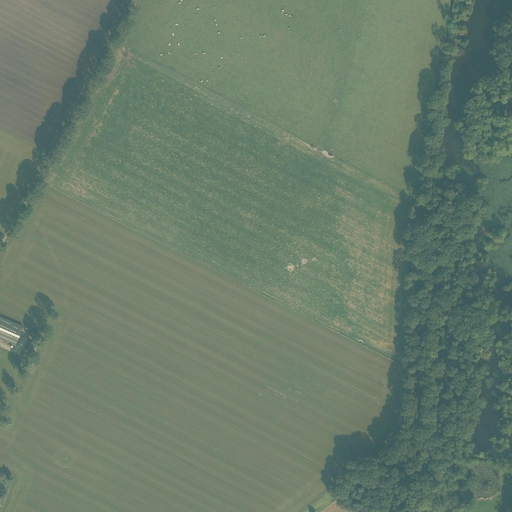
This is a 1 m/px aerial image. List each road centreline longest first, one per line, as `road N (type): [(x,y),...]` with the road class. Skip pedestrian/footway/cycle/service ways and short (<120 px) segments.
road 1 (track): [(459,0),(419,218),(411,420),(445,453),(511,460)]
road 2 (unclassified): [(0,245),(134,0)]
